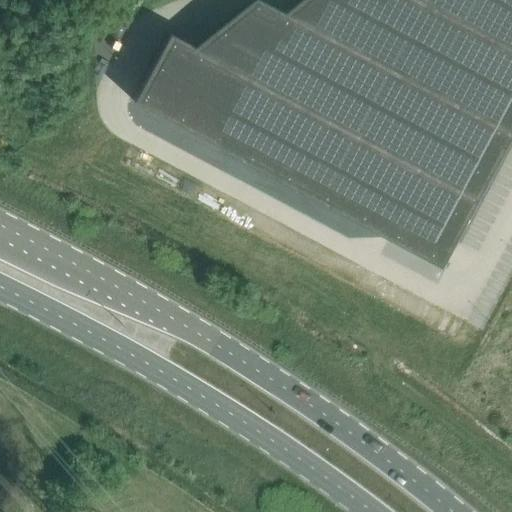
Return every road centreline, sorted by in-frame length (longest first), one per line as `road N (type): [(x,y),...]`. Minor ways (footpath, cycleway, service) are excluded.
road 1 (primary): [(451,511),(316,412),(155,311),(0,230)]
road 2 (primary): [(0,291),(270,440),(368,511)]
